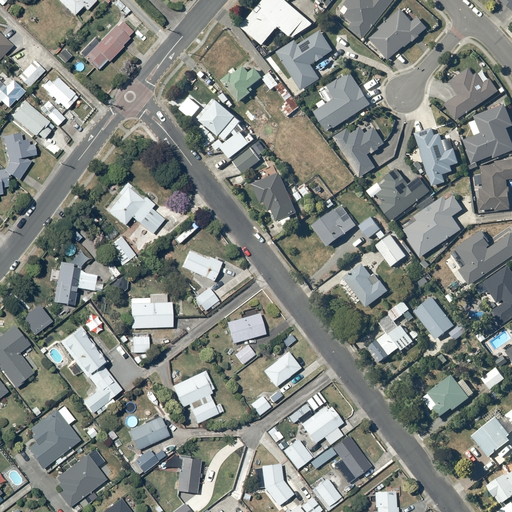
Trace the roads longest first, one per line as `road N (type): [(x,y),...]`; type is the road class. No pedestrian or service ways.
road 1 (residential): [(138,103),(456,511)]
road 2 (residential): [(13,247),(124,103)]
